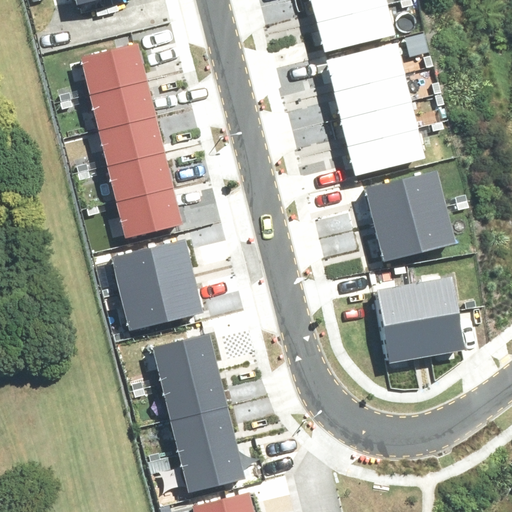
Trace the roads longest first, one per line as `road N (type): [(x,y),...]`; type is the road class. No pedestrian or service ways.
road 1 (residential): [(341,411),(290,334),(211,0)]
road 2 (residential): [(511,378),(413,431),(360,423),(341,411)]
